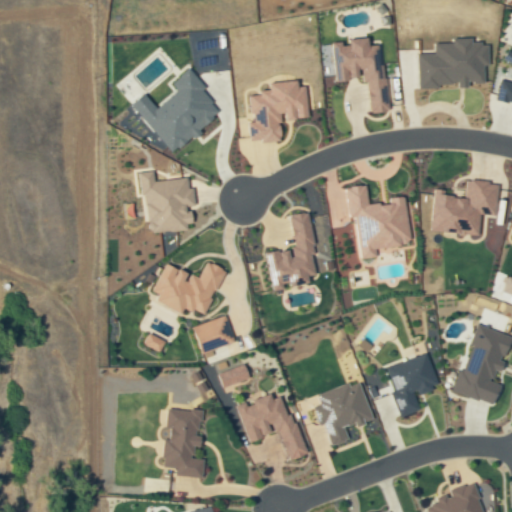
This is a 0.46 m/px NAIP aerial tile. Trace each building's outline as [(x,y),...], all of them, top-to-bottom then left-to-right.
[(336,82),(368,79),(371,113),(389,112),(382,45),(371,46),(370,38),(347,40),(348,42),(333,43),(336,82)] [(131,105),(172,154),(223,112),(188,70),(172,83),(178,91),(157,108),(145,93),(131,105)] [(496,100),(511,102),(511,82),(501,80),(496,100)] [(310,118),(307,86),(300,87),(299,81),(270,84),(271,92),(248,94),(252,143),(284,140),(282,120),(310,118)] [(191,177),(155,181),(154,171),(142,172),(148,233),(194,228),(193,215),(188,216),(187,207),(194,206),(191,177)] [(431,231),(440,232),(444,233),(457,234),(457,235),(480,236),(482,215),(489,216),(494,218),(498,209),(508,210),(511,198),(511,192),(484,181),(466,180),(465,193),(463,199),(437,190),(434,189),(432,216),(431,231)] [(406,196),(389,198),(389,203),(369,206),(367,185),(346,188),(350,218),(355,217),(360,254),(412,247),(406,196)] [(273,291),(290,289),(289,285),(318,280),(307,213),(290,215),(296,249),(266,254),(273,291)] [(167,263),(151,295),(202,320),(227,271),(208,261),(199,279),(167,263)] [(194,326),(202,353),(234,343),(226,317),(194,326)] [(495,405),(501,384),(493,382),(496,371),(500,372),(504,357),(507,358),(511,340),(511,335),(476,325),(470,345),(455,393),(495,405)] [(167,336),(150,328),(143,344),(160,352),(167,336)] [(387,368),(395,392),(392,393),(400,417),(420,410),(415,395),(439,387),(427,354),(387,368)] [(219,372),(223,389),(251,383),(247,365),(219,372)] [(207,391),(199,371),(190,374),(198,395),(207,391)] [(361,382),(350,386),(349,383),(317,393),(321,405),(316,406),(329,447),(349,440),(345,427),(356,424),(357,426),(373,421),(361,382)] [(236,406),(249,443),(280,432),(290,461),(305,455),(284,392),(247,405),(247,403),(236,406)] [(203,478),(205,451),(202,451),(202,437),(200,436),(201,411),(168,409),(164,468),(177,468),(177,476),(203,478)] [(427,511),(483,511),(483,510),(494,506),(486,480),(449,491),(450,495),(425,503),(427,511)]
